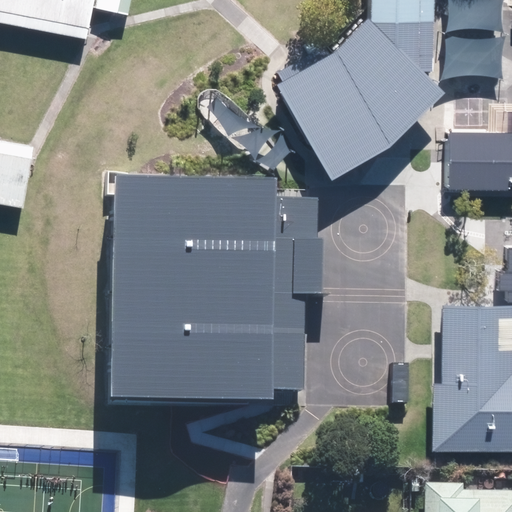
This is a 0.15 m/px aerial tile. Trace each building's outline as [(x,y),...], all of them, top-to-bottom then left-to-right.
[(0,0),(0,203),(24,208),(29,177),(32,158),(33,148),(27,144),(0,140),(0,22),(75,37),(87,39),(94,0),(0,0)] [(131,0),(97,0),(96,9),(128,16),(131,0)] [(278,85),(332,179),(392,145),(445,93),(424,72),(434,72),(434,0),(369,0),(369,19),(332,53),(324,44),(278,74),(283,81),(278,85)] [(511,132),(448,132),(447,191),(511,191),(511,132)] [(318,238),(319,197),(276,196),(277,177),(249,176),(116,174),(115,196),(112,397),(170,397),(273,399),(273,387),(303,388),(305,292),(322,292),(323,238),(318,238)] [(432,383),(433,451),(511,452),(511,304),(442,304),(441,383),(432,383)] [(511,511),(511,490),(465,489),(465,483),(427,482),(425,511),(511,511)]
